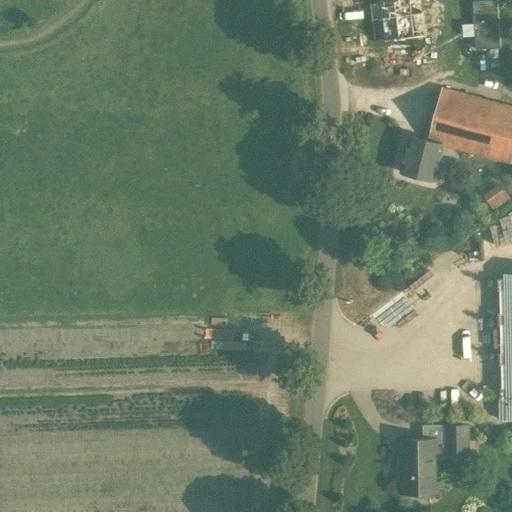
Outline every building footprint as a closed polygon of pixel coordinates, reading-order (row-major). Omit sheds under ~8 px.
[(369,0),(375,41),(441,33),(438,9),(424,10),(422,0),(369,0)] [(500,47),(497,0),(481,0),(472,1),(476,49),(500,47)] [(410,136),(402,171),(434,179),(443,143),(511,164),(511,158),(511,105),(442,87),(427,140),(410,136)] [(497,207),(511,197),(511,192),(504,181),(487,192),(497,207)] [(511,272),(504,273),(506,388),(506,399),(499,399),(499,419),(511,418),(511,272)] [(466,425),(447,425),(447,439),(403,439),(404,472),(400,472),(401,493),(438,492),(437,457),(467,456),(466,425)]
